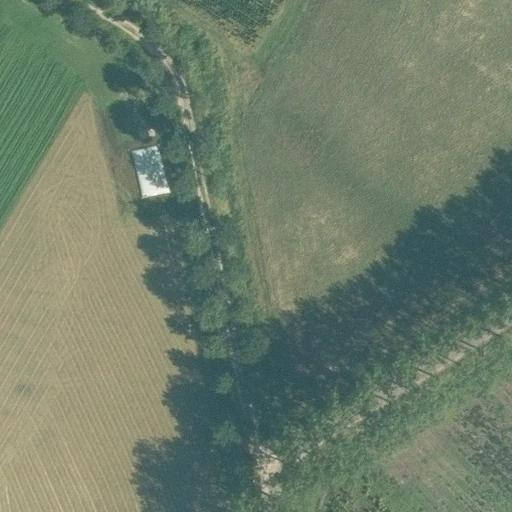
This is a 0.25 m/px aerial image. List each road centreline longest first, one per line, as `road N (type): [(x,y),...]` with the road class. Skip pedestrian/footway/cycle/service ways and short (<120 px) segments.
road 1 (track): [(90,0),(171,78),(255,463),(277,492)]
road 2 (unclassified): [(276,511),(298,450),(511,312)]
